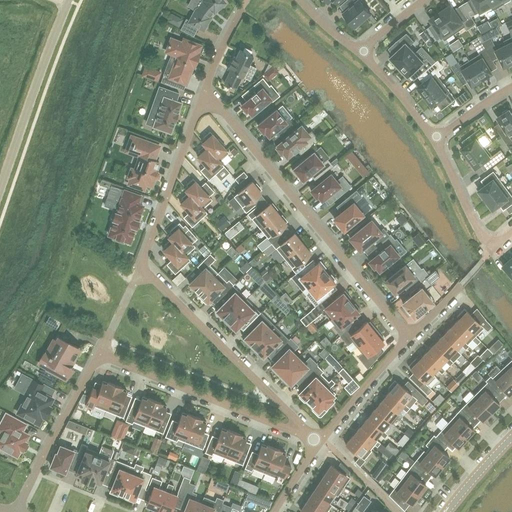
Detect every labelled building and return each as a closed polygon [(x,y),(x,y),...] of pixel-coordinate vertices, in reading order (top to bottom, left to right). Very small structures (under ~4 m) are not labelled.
[(195,9),(188,22),(203,30),(210,17),(209,16),(213,11),(214,13),(225,3),(222,0),(190,0),(188,5),(195,9)] [(344,14),(343,16),(348,22),(350,20),(355,27),(371,13),(360,0),(359,0),(352,0),(355,3),(345,12),(343,13),(344,14)] [(475,14),(491,6),(487,0),(469,0),(468,1),(475,14)] [(487,0),(491,6),(493,10),(510,0),(487,0)] [(444,9),(440,11),(455,33),(465,26),(462,22),(467,19),(459,6),(454,10),(451,5),(444,9)] [(455,33),(440,11),(437,14),(430,18),(433,23),(428,27),(437,39),(442,36),(444,40),(455,33)] [(171,22),(178,26),(182,19),(174,16),(171,22)] [(467,19),(462,22),(465,26),(467,30),(476,24),(471,17),(467,19)] [(479,24),(484,34),(492,29),(486,19),(479,24)] [(415,52),(409,46),(415,41),(407,33),(396,41),(401,47),(390,57),(392,59),(390,60),(394,64),(396,63),(399,67),(415,52)] [(182,43),(171,38),(169,44),(168,44),(168,46),(166,51),(177,56),(169,77),(186,84),(192,66),(194,67),(199,54),(197,53),(200,45),(184,39),(182,43)] [(482,42),(488,52),(495,48),(490,38),(482,42)] [(475,46),(479,54),(470,60),(483,80),(488,77),(488,76),(492,73),(484,60),(490,56),(488,52),(482,42),(475,46)] [(509,65),(511,63),(511,56),(506,45),(496,50),(504,66),(508,64),(509,65)] [(230,70),(224,83),(235,89),(242,76),(242,77),(250,80),(256,68),(249,64),(253,56),(250,55),(251,51),(244,47),(242,51),(239,49),(236,57),(234,56),(227,69),(230,70)] [(416,51),(415,52),(399,67),(403,70),(401,72),(405,76),(407,75),(408,76),(417,68),(422,73),(425,70),(432,64),(426,58),(424,60),(416,51)] [(419,92),(423,98),(443,82),(438,77),(441,74),(438,71),(443,67),(437,60),(432,64),(425,70),(431,77),(417,87),(420,91),(419,92)] [(478,84),(483,80),(470,60),(460,66),(458,61),(451,66),(457,77),(464,73),(472,86),(477,82),(478,84)] [(160,72),(149,68),(145,67),(143,74),(157,80),(160,72)] [(277,71),(273,67),(266,73),(270,78),(277,71)] [(270,99),(265,92),(270,87),(262,78),(249,89),(253,94),(251,95),(252,96),(241,105),(246,111),(247,110),(251,114),(261,106),(262,107),(269,102),(268,101),(270,99)] [(455,99),(443,82),(423,98),(428,103),(429,102),(432,106),(444,97),(449,104),(455,99)] [(159,86),(153,102),(146,124),(170,133),(174,122),(175,122),(177,114),(178,114),(178,113),(177,113),(181,103),(176,101),(178,93),(159,86)] [(511,114),(509,110),(508,110),(507,109),(502,112),(502,114),(497,117),(505,130),(499,133),(506,144),(511,140),(510,136),(511,134),(511,114)] [(285,121),(275,110),(257,125),(263,132),(264,131),(269,136),(276,130),(280,135),(294,124),(289,118),(285,121)] [(293,151),(296,149),(301,154),(311,147),(304,138),(308,135),(301,125),(296,129),(296,128),(294,129),(295,130),(277,145),(275,147),(281,153),(283,152),(286,156),(293,151)] [(463,154),(467,160),(485,147),(487,145),(480,136),(484,133),(480,128),(470,135),(474,140),(462,149),(465,153),(463,154)] [(202,143),(204,145),(219,161),(229,153),(222,145),(223,144),(218,138),(217,139),(210,131),(203,137),(205,140),(202,143)] [(136,138),(130,153),(140,156),(134,170),(131,169),(128,177),(130,178),(128,184),(143,189),(145,184),(151,186),(154,178),(155,178),(156,178),(157,177),(158,176),(158,175),(158,174),(157,172),(156,171),(155,171),(159,162),(154,160),(159,146),(136,138)] [(224,166),(219,161),(204,145),(198,151),(200,153),(197,156),(205,165),(200,170),(209,180),(216,173),(224,166)] [(476,168),(488,159),(492,165),(505,156),(500,149),(492,156),(485,147),(467,160),(472,165),(473,164),(476,168)] [(322,163),(313,152),(293,168),(294,169),(292,170),(297,176),(298,175),(302,180),(313,171),(318,177),(332,165),(327,159),(322,163)] [(369,171),(361,163),(355,168),(362,177),(369,171)] [(224,166),(216,173),(221,179),(229,172),(224,166)] [(234,178),(238,183),(247,176),(243,171),(234,178)] [(484,197),(486,200),(505,186),(493,171),(483,178),(487,183),(478,190),(479,191),(478,192),(482,198),(484,197)] [(336,181),(330,174),(310,190),(316,197),(317,195),(321,200),(324,198),(329,204),(351,186),(342,175),(336,181)] [(185,190),(187,192),(202,208),(212,200),(209,196),(214,191),(205,182),(200,186),(193,178),(186,184),(188,187),(185,190)] [(260,192),(259,191),(261,190),(256,184),(254,185),(252,181),(233,196),(242,207),(246,212),(255,205),(251,200),(260,192)] [(511,203),(511,195),(505,186),(486,200),(488,203),(486,204),(491,209),(492,208),(493,210),(502,203),(506,208),(511,203)] [(124,191),(111,187),(106,201),(115,204),(115,202),(119,204),(116,213),(114,213),(112,220),(113,221),(108,235),(114,237),(113,240),(122,243),(123,241),(129,243),(134,229),(136,229),(139,222),(137,221),(142,207),(136,205),(139,197),(124,191)] [(344,199),(348,204),(348,207),(338,215),(333,218),(337,223),(337,222),(343,230),(364,213),(355,202),(361,196),(356,190),(344,199)] [(207,213),(202,208),(187,192),(181,198),(184,200),(180,203),(188,212),(183,217),(192,227),(207,213)] [(260,228),(278,213),(275,210),(277,209),(272,203),(271,205),(270,203),(260,211),(256,206),(247,214),(251,219),(252,219),(260,228)] [(271,243),(280,236),(277,231),(286,223),(285,222),(286,221),(282,215),(280,216),(278,213),(260,228),(268,238),(267,238),(271,243)] [(227,225),(221,218),(215,223),(221,231),(227,225)] [(389,235),(388,235),(383,228),(379,231),(377,228),(375,230),(372,226),(374,224),(370,220),(351,236),(353,238),(351,240),(358,248),(360,247),(361,248),(369,242),(374,248),(377,245),(389,235)] [(168,237),(170,239),(185,255),(195,246),(191,243),(197,238),(184,223),(181,226),(177,221),(168,230),(171,234),(168,237)] [(228,229),(222,234),(227,239),(232,234),(228,229)] [(418,232),(414,236),(418,241),(423,237),(418,232)] [(284,258),(302,243),(294,233),(285,241),(280,236),(271,243),(275,249),(276,248),(284,258)] [(377,245),(381,250),(379,251),(379,252),(369,261),(374,267),(375,266),(379,271),(389,262),(390,263),(397,258),(396,257),(398,254),(393,247),(398,243),(390,233),(388,235),(389,235),(377,245)] [(190,260),(185,255),(170,239),(164,244),(167,247),(163,250),(171,259),(166,264),(175,273),(190,260)] [(302,243),(284,258),(292,268),(291,268),(296,273),(303,267),(305,265),(301,260),(310,253),(302,243)] [(244,249),(240,244),(235,248),(239,253),(244,249)] [(189,283),(198,292),(214,276),(206,268),(215,259),(210,253),(197,266),(201,270),(189,283)] [(253,258),(248,262),(252,267),(256,263),(253,258)] [(511,276),(511,258),(503,266),(511,276)] [(411,259),(404,265),(405,266),(413,276),(416,274),(421,281),(425,277),(428,275),(421,268),(420,269),(411,259)] [(300,283),(305,289),(326,272),(323,269),(325,268),(320,261),(307,271),(303,267),(296,273),(291,277),(298,285),(300,283)] [(386,280),(384,281),(385,282),(386,282),(394,292),(394,293),(395,292),(403,286),(404,285),(409,291),(415,285),(421,281),(416,274),(413,276),(405,266),(404,265),(403,266),(386,280)] [(428,275),(425,277),(430,284),(439,276),(434,270),(428,275)] [(171,279),(176,285),(184,278),(180,272),(171,279)] [(217,272),(214,276),(198,292),(201,295),(199,297),(205,303),(219,289),(224,294),(233,285),(233,284),(228,279),(226,281),(217,272)] [(326,272),(305,289),(303,291),(315,306),(327,296),(324,291),(336,281),(331,274),(329,276),(326,272)] [(225,320),(246,299),(233,285),(224,294),(223,295),(227,299),(216,310),(218,312),(216,314),(222,319),(224,318),(225,320)] [(419,289),(417,287),(409,293),(411,295),(402,303),(405,307),(410,313),(410,312),(413,317),(432,302),(420,288),(419,289)] [(329,320),(350,302),(348,299),(350,298),(344,291),(320,311),(323,315),(325,314),(329,320)] [(276,306),(282,300),(278,296),(272,302),(276,306)] [(250,322),(260,312),(246,299),(225,320),(227,321),(226,323),(231,328),(233,327),(235,329),(246,318),(250,322)] [(350,302),(329,320),(334,325),(332,327),(340,335),(350,328),(352,326),(348,321),(360,310),(355,303),(353,305),(350,302)] [(458,318),(458,319),(475,336),(483,327),(487,331),(491,326),(488,322),(485,319),(480,324),(466,311),(464,308),(456,316),(458,318)] [(311,310),(300,319),(305,326),(317,317),(311,310)] [(274,326),(260,312),(250,322),(254,327),(243,338),(245,339),(243,341),(249,346),(250,344),(253,347),(274,326)] [(435,312),(430,317),(434,322),(440,317),(435,312)] [(480,340),(475,336),(458,319),(450,327),(467,344),(471,339),(476,344),(480,340)] [(357,346),(376,330),(369,322),(368,323),(366,321),(353,332),(350,328),(340,335),(347,345),(352,341),(357,346)] [(278,349),(288,340),(274,326),(253,347),(256,350),(254,351),(260,357),(261,355),(263,357),(273,345),(278,350),(278,349)] [(442,335),(455,348),(460,344),(465,349),(468,345),(467,344),(450,327),(442,335)] [(376,330),(357,346),(362,353),(358,356),(367,368),(376,358),(371,352),(383,342),(382,341),(384,339),(376,330)] [(455,348),(442,335),(434,343),(448,357),(452,352),(457,357),(461,353),(455,348)] [(46,353),(39,364),(47,368),(46,369),(54,373),(65,380),(82,349),(62,338),(55,351),(56,351),(53,357),(46,353)] [(290,338),(288,340),(278,349),(283,354),(271,365),(274,368),(272,369),(278,375),(279,373),(281,374),(298,357),(292,351),(297,345),(290,338)] [(453,362),(448,357),(434,343),(426,351),(440,365),(444,360),(449,365),(453,362)] [(501,346),(494,358),(501,362),(509,350),(501,346)] [(487,347),(479,355),(482,359),(484,361),(492,353),(487,347)] [(440,365),(426,351),(418,360),(432,373),(436,368),(441,373),(445,370),(440,365)] [(304,363),(298,357),(281,374),(282,376),(280,377),(286,383),(288,381),(290,384),(301,372),(306,377),(317,365),(309,358),(304,363)] [(435,376),(432,373),(418,360),(416,358),(408,366),(423,381),(418,386),(427,395),(432,390),(427,385),(435,376)] [(511,358),(500,370),(511,382),(511,358)] [(470,363),(465,368),(469,372),(474,367),(470,363)] [(317,365),(306,377),(305,378),(309,382),(299,392),(301,394),(299,395),(299,397),(304,401),(306,401),(307,400),(308,402),(328,381),(320,374),(323,371),(317,365)] [(352,379),(342,367),(338,372),(348,383),(352,379)] [(485,380),(486,382),(495,391),(500,387),(508,395),(510,393),(511,394),(511,393),(511,382),(500,370),(492,377),(490,376),(485,380)] [(465,374),(459,379),(462,383),(468,377),(465,374)] [(52,398),(39,391),(42,385),(29,377),(25,384),(31,387),(17,412),(39,424),(42,416),(45,418),(50,407),(48,406),(52,398)] [(331,379),(328,381),(308,402),(314,407),(313,408),(313,410),(319,416),(320,416),(326,410),(326,408),(325,407),(332,399),(331,398),(335,393),(329,388),(334,382),(331,379)] [(390,390),(389,391),(404,403),(408,398),(413,403),(416,400),(422,405),(427,399),(416,389),(411,394),(394,380),(388,388),(390,390)] [(102,381),(99,390),(92,387),(85,405),(92,408),(93,406),(105,410),(115,385),(108,382),(107,383),(102,381)] [(482,387),(473,395),(492,413),(498,407),(496,406),(499,404),(491,396),(495,391),(486,382),(482,387)] [(122,387),(115,385),(105,410),(123,417),(128,405),(121,403),(127,390),(121,388),(122,387)] [(438,388),(431,395),(437,401),(444,393),(438,388)] [(460,390),(454,394),(457,402),(464,398),(460,390)] [(409,408),(404,403),(389,391),(382,400),(396,412),(401,407),(406,411),(409,408)] [(465,404),(460,408),(470,417),(474,413),(482,421),(484,418),(485,420),(492,413),(473,395),(465,404)] [(133,421),(145,426),(155,400),(148,398),(147,398),(142,396),(137,409),(131,407),(125,421),(132,424),(133,421)] [(161,403),(155,400),(145,426),(163,433),(168,421),(161,419),(166,406),(161,404),(161,403)] [(396,412),(382,400),(375,409),(392,423),(396,418),(399,420),(402,416),(396,412)] [(92,408),(89,415),(101,420),(105,410),(93,406),(92,408)] [(456,414),(448,422),(467,440),(473,433),(471,432),(473,430),(465,422),(470,417),(460,408),(456,414)] [(375,409),(367,417),(382,430),(382,429),(386,425),(391,429),(395,425),(392,423),(375,409)] [(178,439),(184,442),(194,416),(187,413),(187,414),(182,412),(177,425),(171,422),(165,436),(177,441),(178,439)] [(439,424),(446,416),(441,413),(435,421),(439,424)] [(0,447),(2,448),(2,449),(7,452),(7,451),(17,456),(20,450),(23,451),(27,443),(25,442),(28,435),(22,432),(26,425),(19,421),(6,414),(0,424),(0,433),(1,434),(0,435),(0,447)] [(194,416),(184,442),(203,449),(207,437),(201,434),(206,422),(201,420),(201,419),(194,416)] [(387,434),(382,429),(382,430),(367,417),(360,426),(374,438),(375,438),(379,433),(384,438),(387,434)] [(78,432),(81,425),(72,421),(70,428),(78,432)] [(461,446),(467,440),(448,422),(435,436),(445,445),(449,440),(457,447),(459,445),(461,446)] [(353,435),(367,447),(368,447),(371,442),(377,447),(380,443),(375,438),(374,438),(360,426),(353,435)] [(213,453),(224,457),(234,432),(227,429),(227,430),(222,428),(217,440),(210,438),(205,452),(212,455),(213,453)] [(413,432),(408,428),(404,432),(409,437),(413,432)] [(241,435),(234,432),(224,457),(242,465),(247,453),(241,450),(246,437),(241,435)] [(155,451),(162,437),(157,434),(149,448),(155,451)] [(365,460),(364,459),(371,450),(368,447),(367,447),(353,435),(345,444),(359,456),(355,461),(360,466),(365,460)] [(435,436),(433,435),(425,444),(429,448),(425,452),(443,467),(448,460),(447,459),(449,457),(441,450),(445,445),(435,436)] [(405,441),(401,438),(397,442),(402,446),(405,441)] [(75,476),(87,481),(97,456),(99,453),(86,448),(87,446),(81,443),(78,452),(75,459),(81,461),(75,476)] [(252,469),(264,473),(274,448),(267,445),(262,444),(257,456),(250,454),(245,468),(252,471),(252,469)] [(72,467),(75,459),(78,452),(73,450),(72,451),(60,446),(57,454),(56,453),(50,466),(65,472),(67,466),(72,467)] [(281,450),(274,448),(264,473),(276,478),(275,480),(280,482),(291,466),(282,463),(286,453),(281,451),(281,450)] [(387,448),(383,453),(388,458),(392,453),(387,448)] [(437,474),(443,467),(425,452),(423,450),(414,461),(411,465),(421,473),(425,468),(434,475),(436,473),(437,474)] [(200,464),(198,453),(191,454),(193,465),(200,464)] [(109,461),(97,456),(87,481),(99,486),(105,471),(110,473),(116,460),(110,458),(109,461)] [(411,465),(414,461),(409,457),(406,461),(411,465)] [(119,494),(122,495),(131,473),(133,467),(116,460),(110,473),(111,473),(110,475),(116,477),(109,492),(118,496),(119,494)] [(385,471),(389,466),(383,460),(379,466),(385,471)] [(325,474),(344,486),(350,477),(331,465),(325,474)] [(417,478),(421,473),(411,465),(400,480),(402,481),(420,495),(425,489),(424,487),(426,485),(417,478)] [(131,473),(122,495),(126,496),(125,499),(133,502),(140,486),(145,489),(151,474),(141,470),(139,476),(131,473)] [(337,496),(338,495),(344,486),(325,474),(319,483),(335,494),(337,496)] [(184,495),(184,494),(189,482),(190,479),(183,476),(177,492),(184,495)] [(148,508),(157,511),(165,490),(159,488),(162,481),(152,477),(147,489),(151,491),(146,505),(149,506),(148,508)] [(229,485),(217,480),(214,488),(226,493),(229,485)] [(402,481),(400,480),(388,495),(397,504),(403,497),(411,504),(413,501),(415,502),(420,495),(402,481)] [(189,482),(184,494),(190,496),(195,485),(189,482)] [(168,483),(165,490),(157,511),(169,511),(177,495),(171,493),(173,485),(168,483)] [(329,503),(330,503),(335,494),(319,483),(313,492),(329,503)] [(255,504),(265,508),(268,500),(248,492),(245,500),(255,504)] [(322,511),(326,511),(331,504),(332,504),(330,503),(329,503),(313,492),(307,501),(322,511)] [(356,505),(363,510),(370,500),(363,495),(356,505)] [(218,511),(221,504),(222,504),(223,500),(217,498),(215,502),(203,497),(201,502),(201,503),(197,511),(218,511)] [(197,511),(201,503),(201,502),(189,498),(183,511),(197,511)] [(322,511),(307,501),(301,510),(303,511),(322,511)]
